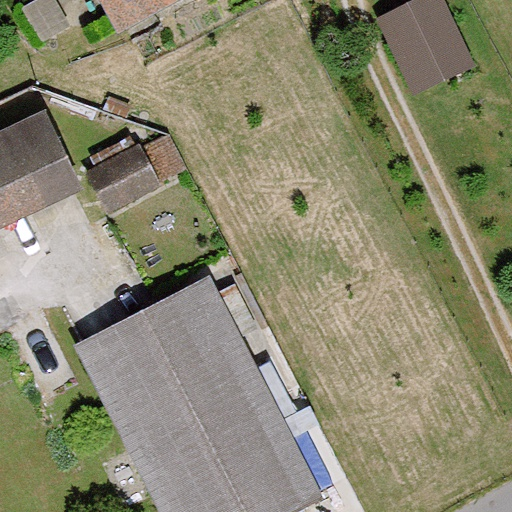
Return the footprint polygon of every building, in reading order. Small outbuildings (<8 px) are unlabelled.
[(171,0),(99,0),(114,29),(171,0)] [(439,0),(419,0),(379,19),(413,92),(471,66),(439,0)] [(0,221),(75,187),(45,122),(0,142),(0,221)] [(137,147),(87,172),(107,210),(156,185),(137,147)] [(206,279),(77,347),(162,511),(288,511),(319,496),(206,279)]
